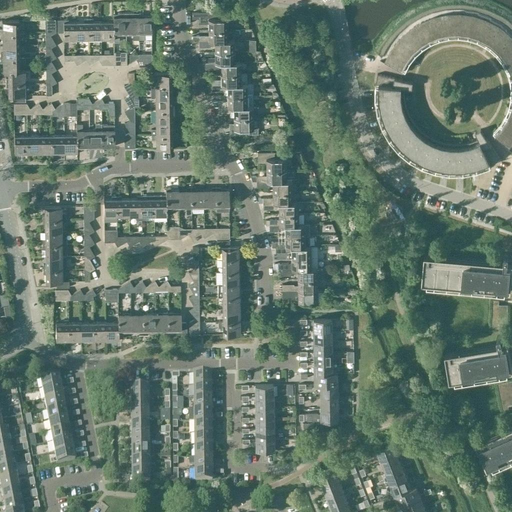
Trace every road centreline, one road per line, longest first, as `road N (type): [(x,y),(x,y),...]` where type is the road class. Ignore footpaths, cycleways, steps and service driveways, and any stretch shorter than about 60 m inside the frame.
road 1 (residential): [(511,218),(385,164),(363,126),(330,0)]
road 2 (residential): [(0,189),(77,185),(111,166),(228,159)]
road 3 (residential): [(23,337),(78,366),(229,363)]
road 4 (unknown): [(78,366),(92,469),(55,483),(48,511)]
road 5 (residential): [(228,159),(168,24),(169,0)]
road 6 (residential): [(264,303),(263,257),(228,159)]
road 7 (residential): [(0,189),(23,337)]
road 8 (residential): [(272,468),(229,468),(229,363)]
